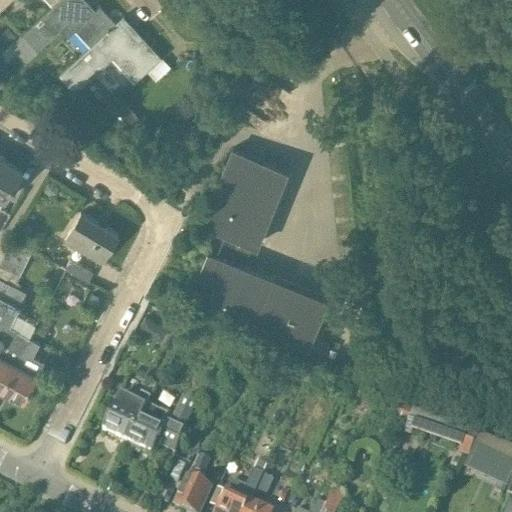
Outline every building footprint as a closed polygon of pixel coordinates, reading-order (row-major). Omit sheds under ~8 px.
[(95,7),(89,0),(57,0),(53,4),(54,4),(28,27),(11,43),(26,60),(69,21),(91,45),(118,20),(101,1),(95,7)] [(140,41),(119,18),(118,20),(91,45),(61,72),(74,87),(112,53),(136,79),(161,55),(144,37),(140,41)] [(9,25),(0,33),(0,39),(6,46),(18,35),(9,25)] [(129,105),(119,113),(128,123),(137,114),(129,105)] [(233,147),(232,149),(234,149),(205,220),(204,219),(203,221),(222,228),(213,251),(211,251),(211,249),(210,249),(192,294),(193,294),(194,293),(274,325),(269,339),(270,339),(271,338),(304,351),(303,352),(305,353),(306,350),(322,356),(329,340),(313,333),(327,296),(326,296),(326,297),(276,277),(244,264),(254,241),(258,243),(259,242),(258,241),(286,170),(287,171),(288,169),(233,147)] [(0,195),(6,199),(24,169),(0,154),(0,195)] [(0,230),(11,213),(1,206),(0,206),(0,230)] [(103,260),(120,233),(82,210),(65,237),(103,260)] [(0,264),(20,274),(33,248),(11,239),(0,260),(0,264)] [(89,280),(94,270),(71,258),(65,268),(89,280)] [(0,277),(15,285),(20,274),(0,264),(0,277)] [(0,386),(2,388),(16,361),(30,335),(11,325),(20,306),(27,292),(15,286),(15,285),(0,277),(0,296),(9,301),(0,318),(0,386)] [(168,309),(162,324),(179,331),(185,316),(168,309)] [(42,313),(36,324),(47,329),(52,318),(42,313)] [(30,335),(16,361),(2,388),(24,399),(38,373),(44,360),(34,355),(41,340),(30,335)] [(151,401),(157,388),(131,375),(121,398),(122,398),(104,433),(129,446),(140,423),(147,407),(150,400),(151,401)] [(167,417),(147,407),(140,423),(129,446),(130,446),(128,450),(139,456),(141,452),(152,457),(158,447),(174,455),(186,431),(185,431),(197,407),(183,400),(172,422),(166,419),(167,417)] [(414,409),(407,430),(461,448),(468,429),(414,409)] [(477,444),(468,462),(497,475),(500,470),(505,457),(506,457),(477,444)] [(210,461),(199,456),(192,471),(193,472),(203,476),(210,461)] [(258,464),(254,473),(263,477),(267,469),(258,464)] [(246,487),(245,490),(256,495),(257,494),(264,479),(253,473),(246,488),(246,487)] [(266,498),(274,483),(264,478),(257,494),(266,498)] [(173,508),(180,511),(203,511),(214,491),(188,479),(173,508)] [(227,492),(216,511),(247,511),(252,504),(256,495),(245,490),(246,487),(239,484),(238,486),(231,483),(227,492)] [(380,483),(374,495),(383,500),(389,487),(380,483)] [(336,511),(344,497),(335,492),(327,507),(324,511),(336,511)] [(324,511),(327,507),(316,502),(310,511),(324,511)]
